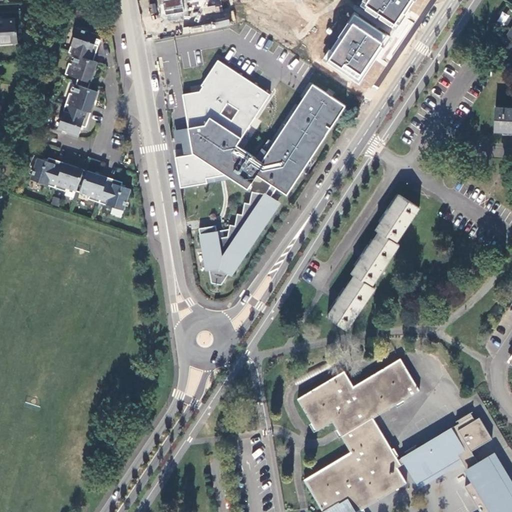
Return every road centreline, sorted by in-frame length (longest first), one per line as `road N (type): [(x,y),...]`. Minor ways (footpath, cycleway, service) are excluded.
road 1 (tertiary): [(129,0),(169,240)]
road 2 (secondary): [(326,191),(453,0)]
road 3 (secondary): [(185,349),(175,405),(105,511)]
road 4 (secondary): [(226,343),(326,191)]
road 5 (secondary): [(122,511),(193,404),(208,360)]
road 6 (secondary): [(326,191),(241,304),(215,319)]
